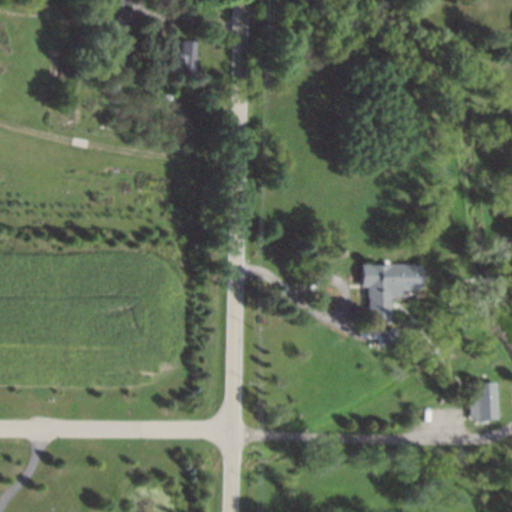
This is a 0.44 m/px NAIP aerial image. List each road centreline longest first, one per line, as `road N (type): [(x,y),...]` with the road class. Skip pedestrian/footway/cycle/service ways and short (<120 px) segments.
road 1 (tertiary): [(242,0),(232,511)]
road 2 (residential): [(234,431),(0,428)]
